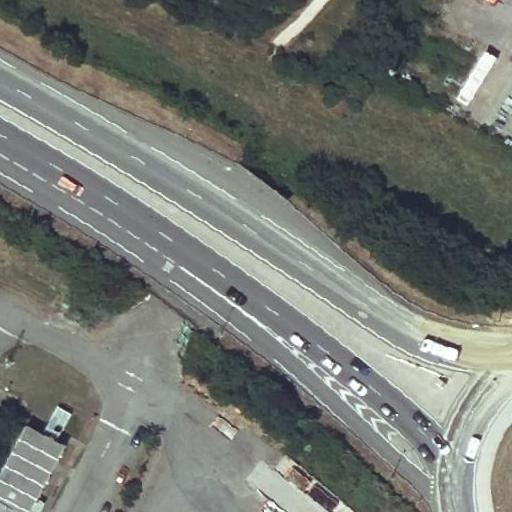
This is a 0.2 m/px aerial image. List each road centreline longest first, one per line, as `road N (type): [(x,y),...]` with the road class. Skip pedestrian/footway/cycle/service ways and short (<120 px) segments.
road 1 (primary): [(511,354),(444,346),(399,327),(0,80)]
road 2 (primary): [(0,147),(263,318),(433,460),(450,488)]
road 3 (primary): [(511,367),(490,385),(460,433),(450,488)]
